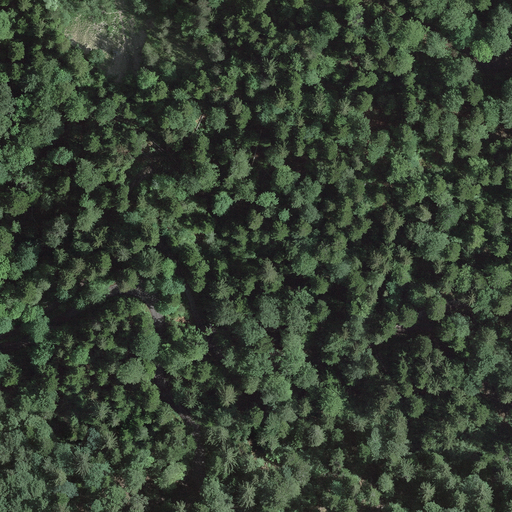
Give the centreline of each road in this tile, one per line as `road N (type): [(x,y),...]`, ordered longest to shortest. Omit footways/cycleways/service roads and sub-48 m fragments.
road 1 (unclassified): [(0,335),(148,239),(169,253),(207,341),(246,361),(339,359),(453,304),(511,308)]
road 2 (unclassified): [(0,347),(29,341),(111,290),(141,290),(158,315),(161,383),(195,427),(209,485),(235,511)]
road 3 (track): [(511,408),(496,399),(473,360),(418,316)]
